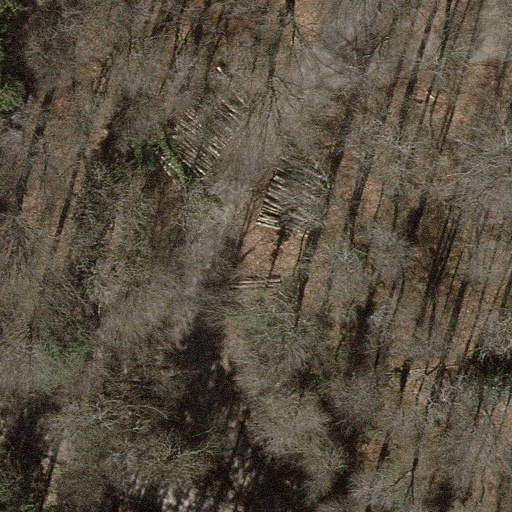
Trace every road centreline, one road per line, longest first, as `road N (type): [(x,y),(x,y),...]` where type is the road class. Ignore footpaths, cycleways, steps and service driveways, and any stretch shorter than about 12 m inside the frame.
road 1 (track): [(361,0),(181,254),(204,395),(273,511)]
road 2 (track): [(211,511),(0,407)]
road 3 (track): [(181,254),(107,340),(0,379)]
road 4 (track): [(317,63),(511,47)]
